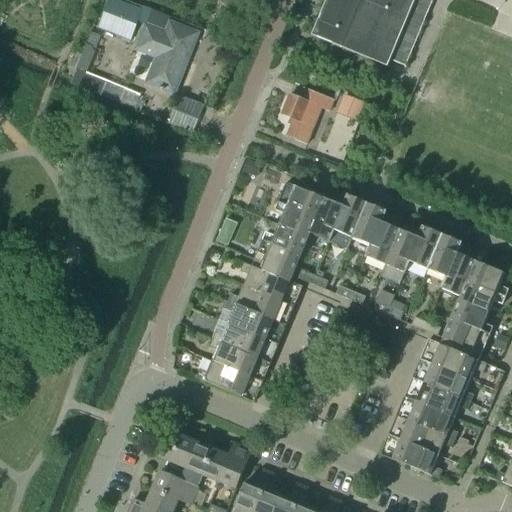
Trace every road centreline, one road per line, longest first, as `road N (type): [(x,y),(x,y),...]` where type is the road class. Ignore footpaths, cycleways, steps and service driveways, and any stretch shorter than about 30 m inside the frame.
road 1 (residential): [(464,508),(139,380)]
road 2 (residential): [(84,511),(139,380)]
